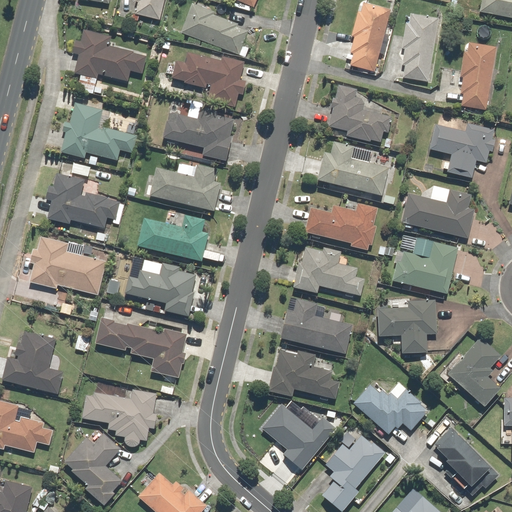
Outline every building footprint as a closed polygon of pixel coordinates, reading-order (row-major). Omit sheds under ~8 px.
[(163,0),(134,0),(131,15),(159,22),(163,0)] [(230,0),(252,9),(255,0),(230,0)] [(511,0),(480,0),(478,13),(511,18),(511,0)] [(388,13),(359,5),(350,38),(354,39),(346,67),(371,74),(388,13)] [(212,13),(191,6),(181,34),(239,56),(252,21),(230,13),(227,24),(211,18),(212,13)] [(437,19),(406,14),(400,52),(403,53),(399,80),(428,85),(437,19)] [(76,91),(99,96),(100,89),(94,88),(96,76),(127,83),(130,71),(142,74),(146,55),(107,46),(109,37),(82,31),(80,43),(73,42),(71,54),(77,55),(73,75),(79,76),(76,91)] [(462,78),(460,92),(462,93),(460,107),(484,111),(493,48),(466,44),(464,55),(462,54),(459,77),(462,78)] [(222,65),(187,57),(185,66),(173,63),(169,80),(208,89),(205,102),(233,109),(236,95),(241,96),(244,84),(239,83),(244,64),(223,59),(222,65)] [(330,100),(325,128),(344,131),(343,138),(379,144),(381,133),(388,135),(391,118),(361,112),(363,101),(355,99),(356,92),(336,88),(333,101),(330,100)] [(64,135),(58,154),(82,161),(85,153),(117,162),(120,150),(132,154),(136,139),(106,130),(110,117),(72,106),(67,124),(63,123),(60,134),(64,135)] [(200,158),(223,164),(234,118),(189,107),(186,118),(166,113),(160,138),(203,148),(200,158)] [(489,142),(492,130),(467,124),(465,133),(434,126),(428,151),(448,156),(443,175),(470,182),(474,163),(485,165),(488,153),(490,154),(493,143),(489,142)] [(353,150),(331,144),(328,157),(321,155),(314,180),(380,197),(386,172),(350,163),(353,150)] [(190,178),(154,169),(147,197),(212,213),(219,185),(214,184),(217,172),(193,167),(190,178)] [(48,202),(44,222),(67,227),(68,221),(103,228),(105,218),(116,221),(120,204),(96,199),(97,193),(86,191),(84,197),(78,196),(81,182),(54,176),(51,188),(46,187),(43,201),(48,202)] [(427,200),(405,195),(398,224),(468,241),(475,212),(467,211),(470,196),(430,186),(427,200)] [(330,206),(328,215),(309,210),(303,233),(348,243),(347,250),(367,255),(377,211),(354,205),(353,212),(330,206)] [(183,230),(141,220),(134,247),(201,264),(208,236),(201,234),(204,223),(186,218),(183,230)] [(109,235),(96,232),(94,242),(106,245),(109,235)] [(33,265),(29,285),(55,291),(56,286),(98,296),(106,263),(72,255),(75,242),(65,240),(63,245),(39,239),(36,252),(31,250),(28,264),(33,265)] [(457,251),(414,240),(410,256),(397,253),(390,283),(445,296),(457,251)] [(335,266),(337,258),(301,250),(292,290),(315,295),(317,287),(358,296),(361,282),(354,281),(356,270),(335,266)] [(161,314),(188,321),(195,294),(190,293),(195,275),(144,262),(141,273),(138,272),(136,280),(126,278),(122,295),(163,304),(161,314)] [(291,312),(285,310),(278,340),(345,356),(352,327),(313,318),(316,305),(294,300),(291,312)] [(374,310),(374,337),(399,337),(399,354),(425,354),(425,336),(434,336),(434,302),(404,303),(404,310),(374,310)] [(99,320),(93,346),(122,353),(123,349),(130,350),(130,354),(151,359),(148,373),(179,380),(184,355),(181,354),(184,339),(99,320)] [(46,368),(53,340),(21,333),(15,361),(6,359),(1,382),(56,395),(62,372),(46,368)] [(91,337),(80,334),(76,350),(87,353),(91,337)] [(484,378),(490,371),(489,369),(498,358),(477,340),(445,377),(482,409),(499,390),(484,378)] [(295,359),(274,354),(266,393),(290,398),(292,392),(334,401),(338,383),(329,381),(330,374),(310,370),(313,354),(296,350),(295,359)] [(366,429),(381,442),(394,428),(398,432),(403,426),(410,432),(427,413),(403,391),(396,400),(390,394),(387,398),(370,383),(351,405),(371,423),(366,429)] [(132,390),(131,399),(92,393),(91,398),(84,397),(81,420),(107,424),(106,432),(114,434),(113,437),(124,439),(123,440),(123,441),(123,442),(123,443),(124,443),(124,444),(124,445),(125,445),(125,446),(126,446),(126,447),(127,447),(127,448),(128,448),(129,448),(129,449),(130,449),(131,449),(132,449),(133,448),(134,448),(135,447),(136,447),(137,446),(137,445),(138,445),(138,444),(138,443),(139,442),(139,441),(144,442),(146,430),(152,431),(154,416),(151,416),(155,394),(132,390)] [(511,427),(510,458),(511,457),(511,401),(501,401),(500,427),(511,427)] [(16,406),(0,402),(0,450),(3,451),(3,448),(33,454),(36,444),(48,447),(51,432),(41,430),(43,425),(19,420),(18,424),(13,423),(16,406)] [(310,429),(280,405),(261,429),(285,449),(280,455),(300,472),(334,429),(319,418),(310,429)] [(452,482),(461,491),(465,487),(469,491),(489,472),(452,433),(432,452),(456,478),(452,482)] [(318,499),(333,511),(343,511),(358,495),(354,491),(385,455),(361,434),(347,451),(342,446),(323,469),(331,476),(327,480),(331,483),(318,499)] [(81,491),(100,510),(113,497),(110,494),(120,483),(103,467),(119,450),(104,436),(93,447),(85,440),(62,463),(86,486),(81,491)] [(170,487),(157,475),(135,498),(150,511),(200,511),(205,508),(186,491),(181,497),(178,494),(182,490),(174,483),(170,487)] [(0,511),(26,511),(32,489),(4,482),(1,495),(0,495),(0,511)] [(438,511),(420,496),(410,508),(403,502),(393,511),(438,511)] [(46,503),(35,497),(30,506),(41,511),(46,503)]
